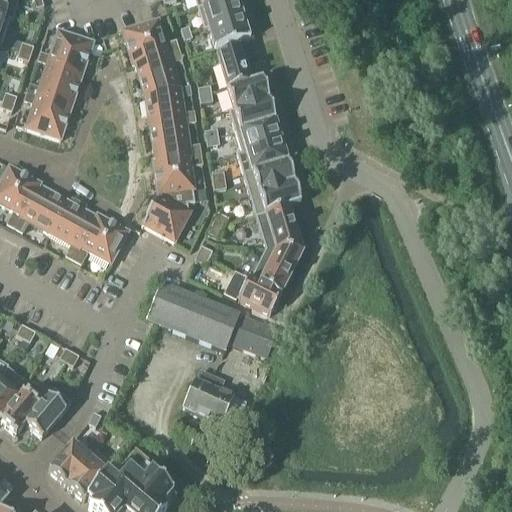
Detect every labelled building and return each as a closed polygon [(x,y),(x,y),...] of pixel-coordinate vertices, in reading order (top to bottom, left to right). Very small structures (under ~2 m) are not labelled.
[(0,0),(0,20),(12,24),(17,0),(0,0)] [(173,0),(163,0),(160,1),(163,9),(175,5),(173,0)] [(234,0),(196,0),(200,11),(195,12),(196,13),(235,1),(234,0)] [(39,2),(30,1),(33,13),(42,11),(39,2)] [(235,1),(196,13),(202,34),(241,22),(235,1)] [(12,25),(12,24),(0,20),(0,45),(7,24),(12,25)] [(248,44),(241,22),(202,34),(202,35),(207,33),(213,54),(248,44)] [(156,26),(120,37),(131,71),(177,56),(174,46),(163,49),(156,26)] [(186,31),(178,33),(180,39),(188,37),(186,31)] [(47,61),(39,58),(36,67),(44,70),(80,82),(91,49),(55,37),(47,61)] [(188,37),(180,39),(182,45),(190,42),(188,37)] [(18,56),(29,60),(32,52),(20,48),(18,56)] [(254,65),(242,69),(237,52),(214,59),(225,94),(260,83),(254,65)] [(29,60),(18,56),(15,63),(27,67),(29,60)] [(177,56),(133,70),(142,101),(179,93),(171,68),(180,65),(177,56)] [(28,90),(25,98),(70,113),(80,82),(44,70),(37,93),(28,90)] [(260,83),(225,94),(231,114),(266,104),(260,83)] [(208,90),(196,92),(197,100),(209,98),(208,90)] [(179,93),(142,101),(148,135),(185,129),(194,128),(192,117),(183,119),(179,93)] [(15,101),(3,97),(0,105),(12,109),(15,101)] [(58,146),(70,113),(25,98),(22,107),(31,110),(23,134),(58,146)] [(209,98),(197,100),(198,108),(210,106),(209,98)] [(231,114),(226,116),(233,138),(273,125),(266,104),(231,114)] [(12,109),(0,105),(0,113),(10,117),(12,109)] [(273,125),(233,138),(239,158),(279,146),(273,125)] [(188,152),(185,129),(148,135),(153,166),(199,160),(197,150),(188,152)] [(204,145),(217,142),(215,135),(203,137),(204,145)] [(217,143),(204,145),(205,153),(218,151),(217,143)] [(241,180),(286,166),(279,146),(239,158),(235,160),(241,180)] [(153,166),(150,167),(156,201),(193,195),(189,172),(201,170),(199,160),(153,166)] [(286,166),(241,180),(247,201),(292,187),(286,166)] [(5,230),(13,234),(38,189),(7,172),(0,185),(0,211),(12,218),(5,230)] [(211,188),(223,185),(222,178),(210,180),(211,188)] [(224,186),(211,188),(212,196),(224,194),(224,186)] [(292,187),(247,201),(254,222),(287,212),(298,209),(292,187)] [(48,240),(66,207),(38,192),(39,190),(38,189),(13,234),(21,239),(26,228),(48,240)] [(193,196),(156,201),(140,230),(173,249),(190,218),(187,217),(185,210),(193,209),(191,197),(193,196)] [(94,223),(66,207),(48,240),(69,252),(64,262),(72,267),(96,221),(95,221),(94,223)] [(301,258),(287,212),(254,222),(264,255),(301,258)] [(212,225),(223,231),(227,223),(216,218),(212,225)] [(96,221),(72,267),(79,271),(86,259),(108,271),(126,238),(96,221)] [(223,231),(212,225),(209,232),(220,238),(223,231)] [(196,258),(207,264),(211,257),(200,251),(196,258)] [(279,300),(301,258),(264,255),(248,284),(279,300)] [(207,264),(196,258),(192,266),(204,271),(207,264)] [(269,321),(279,300),(242,281),(231,302),(269,321)] [(276,333),(207,306),(160,288),(145,325),(223,356),(226,348),(264,363),(276,333)] [(27,334),(20,330),(14,341),(21,345),(27,334)] [(27,334),(21,345),(28,349),(34,338),(27,334)] [(64,369),(70,358),(63,354),(57,365),(64,369)] [(70,358),(64,369),(71,373),(77,362),(70,358)] [(195,384),(182,413),(219,430),(232,401),(220,395),(224,386),(200,376),(196,385),(195,384)] [(0,422),(17,401),(0,386),(0,422)] [(26,390),(0,423),(0,428),(14,440),(23,430),(43,404),(26,390)] [(52,393),(23,430),(40,443),(70,409),(52,393)] [(93,419),(87,430),(94,433),(99,422),(93,419)] [(125,442),(116,452),(122,457),(131,448),(125,442)] [(64,490),(91,459),(73,444),(46,476),(64,490)] [(94,456),(91,459),(64,490),(83,507),(86,503),(89,506),(116,474),(94,456)] [(107,485),(89,506),(92,508),(88,511),(159,511),(171,497),(152,483),(143,493),(138,489),(154,470),(137,456),(117,480),(125,487),(119,494),(107,485)]
